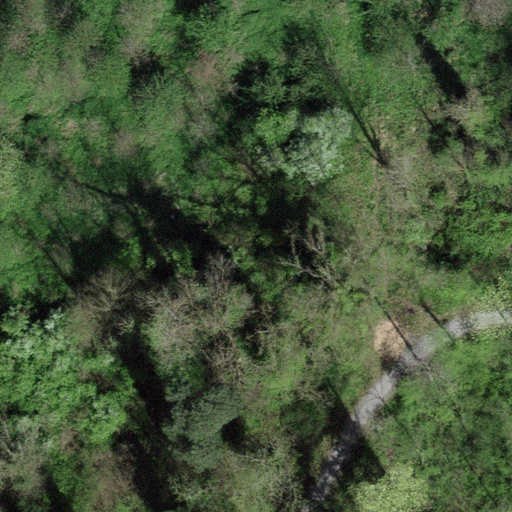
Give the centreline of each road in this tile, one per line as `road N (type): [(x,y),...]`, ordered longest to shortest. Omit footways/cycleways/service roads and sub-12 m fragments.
road 1 (track): [(403,361),(354,0)]
road 2 (track): [(309,511),(343,445),(403,361),(449,324),(511,310)]
